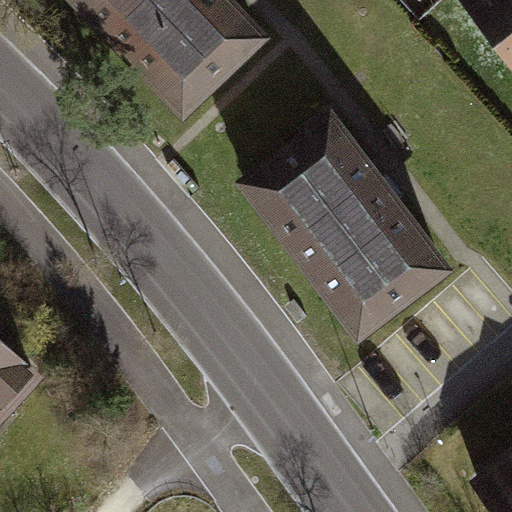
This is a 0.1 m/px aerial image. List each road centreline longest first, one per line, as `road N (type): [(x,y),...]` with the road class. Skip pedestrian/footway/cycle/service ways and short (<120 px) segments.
road 1 (secondary): [(0,85),(174,272),(338,495)]
road 2 (residential): [(511,347),(338,495)]
road 3 (track): [(119,511),(255,379)]
